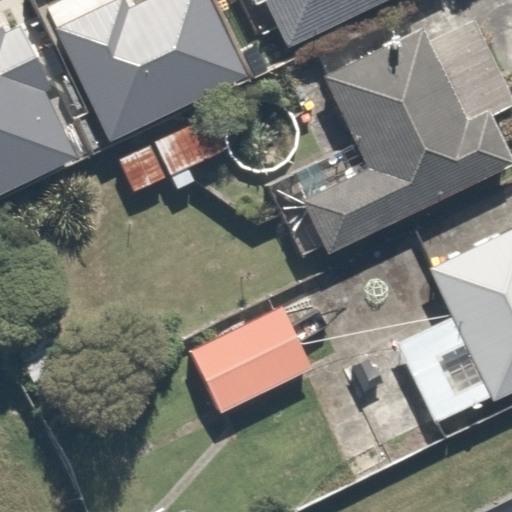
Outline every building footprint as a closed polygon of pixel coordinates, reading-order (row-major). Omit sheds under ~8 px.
[(82,46),(57,0),(21,0),(21,1),(28,15),(0,30),(24,76),(82,46)] [(265,0),(289,49),(389,0),(265,0)] [(511,165),(511,152),(494,116),(511,107),(511,92),(475,19),(430,40),(425,29),(325,76),(370,168),(331,188),(320,164),(297,174),(307,198),(303,200),(330,256),(511,165)] [(211,116),(155,142),(178,191),(197,182),(190,167),(227,151),(211,116)] [(166,178),(152,147),(120,161),(134,192),(166,178)] [(495,403),(511,394),(511,228),(431,267),(453,318),(343,368),(378,443),(361,451),(372,476),(394,466),(385,448),(492,398),(495,403)] [(315,368),(284,306),(190,352),(220,414),(315,368)] [(39,308),(2,324),(25,379),(63,362),(39,308)]
